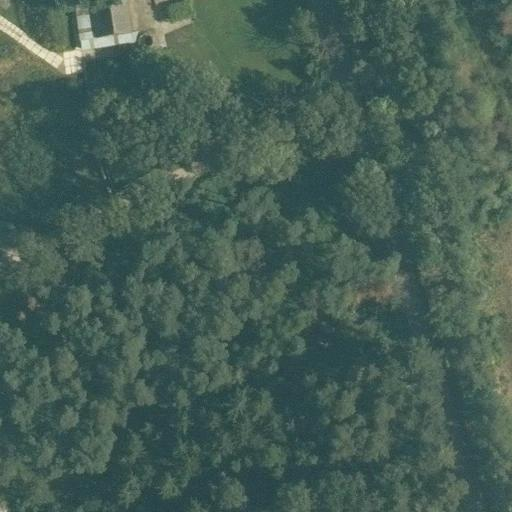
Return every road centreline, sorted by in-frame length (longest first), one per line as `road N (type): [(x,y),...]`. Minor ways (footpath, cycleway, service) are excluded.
road 1 (tertiary): [(474,511),(319,0)]
road 2 (track): [(0,266),(349,97)]
